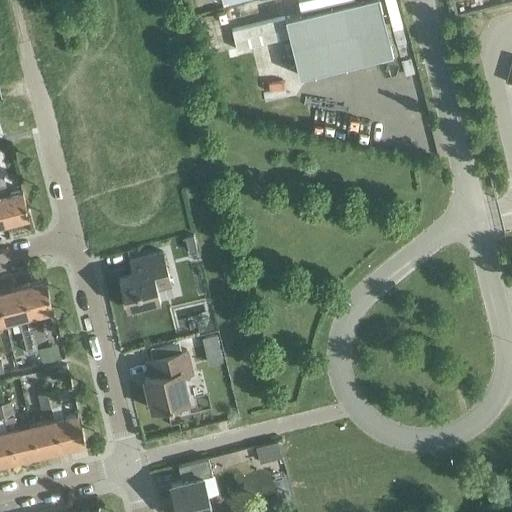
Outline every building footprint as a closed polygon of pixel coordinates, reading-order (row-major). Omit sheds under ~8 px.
[(391,52),(378,0),(350,0),(284,16),(298,75),(391,52)] [(3,181),(0,181),(0,205),(4,222),(28,216),(22,189),(6,193),(3,181)] [(170,283),(162,250),(128,259),(132,273),(118,277),(126,307),(159,298),(157,287),(170,283)] [(30,321),(35,341),(44,338),(41,325),(42,325),(38,312),(51,309),(43,278),(20,284),(30,321)] [(30,321),(20,284),(0,288),(0,300),(5,320),(17,317),(26,351),(37,349),(35,341),(30,321)] [(215,332),(201,335),(203,346),(218,342),(215,332)] [(191,372),(187,353),(186,349),(147,358),(151,375),(143,377),(151,408),(188,399),(182,374),(191,372)] [(46,391),(50,405),(52,417),(59,448),(83,443),(76,412),(62,415),(56,389),(46,391)] [(50,405),(46,391),(37,394),(40,408),(50,405)] [(0,402),(0,405),(3,417),(5,428),(13,459),(36,454),(29,423),(16,426),(10,400),(0,402)] [(52,417),(29,423),(36,454),(59,448),(52,417)] [(5,428),(0,429),(0,462),(13,459),(5,428)] [(277,439),(255,445),(259,461),(281,455),(277,439)] [(176,511),(205,511),(211,511),(202,476),(212,473),(207,457),(177,464),(181,480),(170,483),(176,511)]
